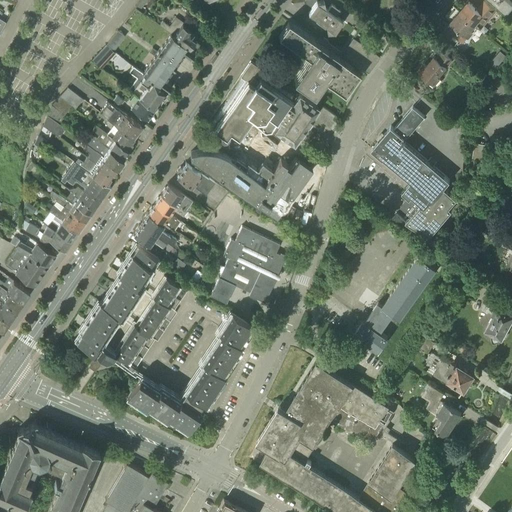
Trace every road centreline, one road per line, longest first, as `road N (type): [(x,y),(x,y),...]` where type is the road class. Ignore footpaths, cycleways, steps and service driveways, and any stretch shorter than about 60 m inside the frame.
road 1 (residential): [(215,466),(283,335),(366,96),(444,0)]
road 2 (secondary): [(1,380),(266,0)]
road 3 (residential): [(164,448),(1,380)]
road 4 (unknown): [(284,332),(369,383),(408,428)]
